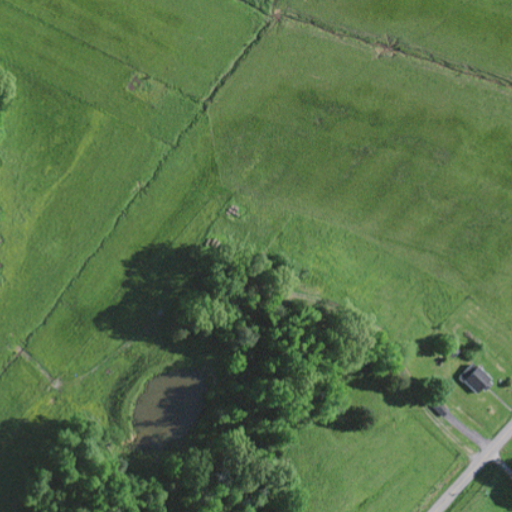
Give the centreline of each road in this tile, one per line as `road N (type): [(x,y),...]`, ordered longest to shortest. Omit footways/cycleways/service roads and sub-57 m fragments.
road 1 (track): [(478,460),(423,406),(366,320),(306,294),(204,289),(64,382),(52,382),(18,347),(0,344)]
road 2 (secondary): [(431,511),(511,421)]
